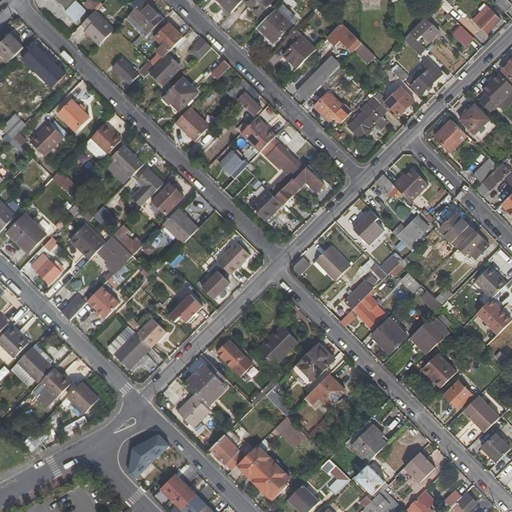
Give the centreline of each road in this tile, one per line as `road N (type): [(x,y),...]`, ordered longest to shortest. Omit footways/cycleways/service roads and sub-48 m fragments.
road 1 (residential): [(16,2),(280,261)]
road 2 (residential): [(271,270),(511,509)]
road 3 (residential): [(177,0),(361,181)]
road 4 (residential): [(143,405),(0,267)]
road 5 (residential): [(271,270),(143,405)]
road 6 (residential): [(247,511),(143,405)]
road 7 (residential): [(407,135),(511,239)]
road 8 (residential): [(511,33),(407,135)]
